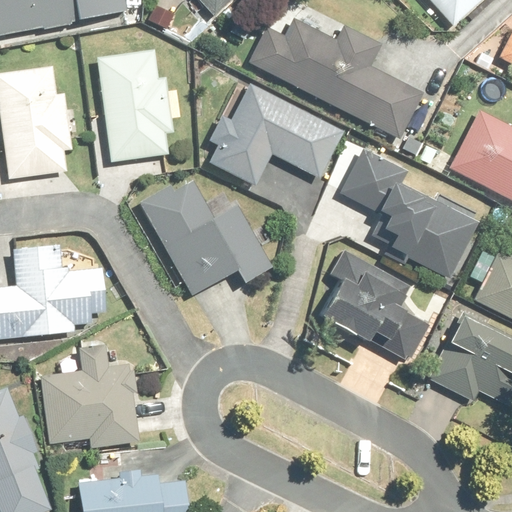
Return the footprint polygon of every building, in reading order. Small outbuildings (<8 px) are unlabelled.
[(0,0),(0,36),(129,11),(126,0),(0,0)] [(199,0),(216,16),(232,0),(199,0)] [(427,0),(450,26),(481,0),(427,0)] [(338,41),(295,19),(286,36),(268,26),(249,62),(400,140),(423,95),(372,68),(382,48),(344,28),(338,41)] [(511,35),(501,57),(511,62),(511,35)] [(173,131),(167,79),(158,80),(154,50),(99,56),(112,161),(167,154),(164,132),(173,131)] [(73,147),(66,95),(57,97),(52,66),(0,73),(0,107),(10,178),(67,171),(64,148),(73,147)] [(346,131),(250,83),(231,121),(224,117),(212,142),(219,146),(211,161),(258,185),(272,157),(321,182),(346,131)] [(511,129),(479,113),(450,169),(511,199),(511,129)] [(452,279),(483,216),(441,195),(437,201),(402,184),(408,173),(363,151),(343,192),(392,217),(385,230),(400,237),(393,250),(452,279)] [(172,186),(141,203),(194,297),(240,271),(247,283),(273,269),(238,207),(215,221),(193,182),(176,192),(172,186)] [(106,268),(60,270),(60,247),(15,248),(16,287),(0,287),(0,337),(77,334),(76,326),(92,325),(92,313),(107,312),(106,268)] [(340,282),(322,313),(409,361),(432,320),(407,306),(417,288),(346,248),(330,277),(340,282)] [(511,260),(498,254),(476,299),(511,317),(511,260)] [(511,336),(466,315),(434,381),(472,399),(476,391),(511,408),(511,336)] [(80,349),(81,359),(62,360),(62,375),(45,376),(48,442),(91,440),(91,449),(139,447),(135,364),(106,365),(105,348),(80,349)] [(0,509),(1,511),(46,511),(52,510),(36,471),(39,469),(33,453),(39,451),(25,416),(19,418),(7,387),(0,390),(0,509)] [(140,472),(122,473),(122,479),(82,481),(83,511),(189,511),(188,481),(160,482),(160,478),(140,479),(140,472)]
